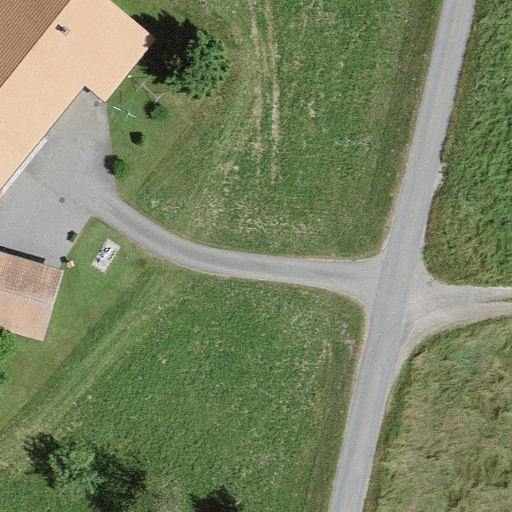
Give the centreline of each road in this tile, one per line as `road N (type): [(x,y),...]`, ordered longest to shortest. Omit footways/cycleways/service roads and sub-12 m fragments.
road 1 (unclassified): [(455,0),(341,511)]
road 2 (track): [(511,284),(390,290),(183,258),(83,180)]
